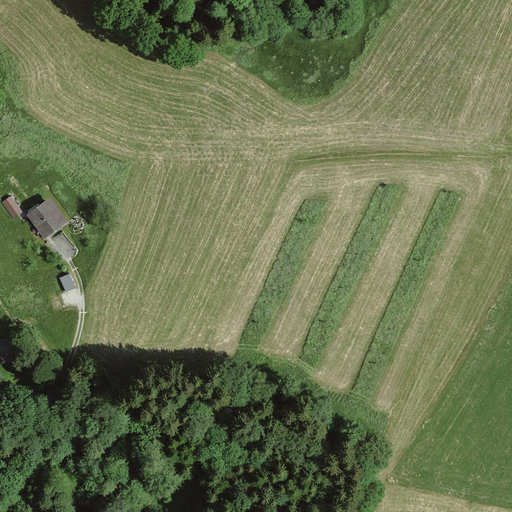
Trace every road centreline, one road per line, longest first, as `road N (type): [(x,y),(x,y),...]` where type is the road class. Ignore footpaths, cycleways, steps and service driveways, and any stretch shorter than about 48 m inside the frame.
road 1 (track): [(36,511),(62,457),(64,422),(48,397),(0,386)]
road 2 (track): [(53,401),(83,307),(66,256)]
